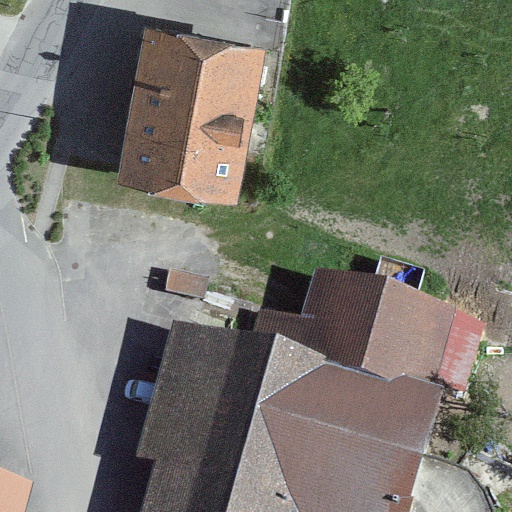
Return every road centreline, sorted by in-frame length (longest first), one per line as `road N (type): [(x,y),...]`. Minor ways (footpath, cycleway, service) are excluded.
road 1 (residential): [(0,239),(36,320),(71,511)]
road 2 (tertiary): [(0,105),(69,0)]
